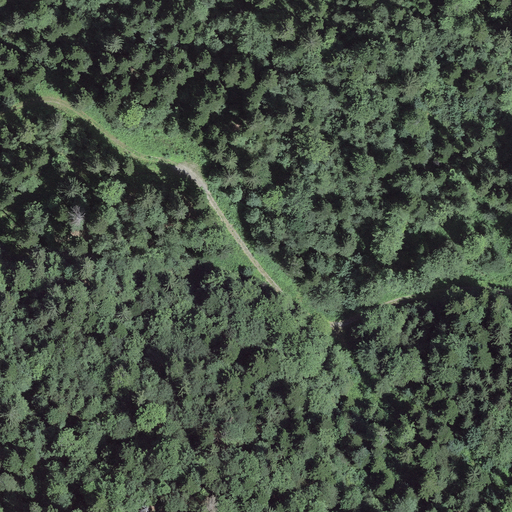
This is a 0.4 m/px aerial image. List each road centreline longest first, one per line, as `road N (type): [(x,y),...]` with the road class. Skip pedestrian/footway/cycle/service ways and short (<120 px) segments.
road 1 (track): [(511,288),(434,290),(336,327),(316,323),(292,307),(197,171),(150,158),(61,98),(0,108)]
road 2 (track): [(336,327),(354,360),(427,409),(490,474)]
road 3 (track): [(0,219),(53,177),(78,170),(197,171)]
